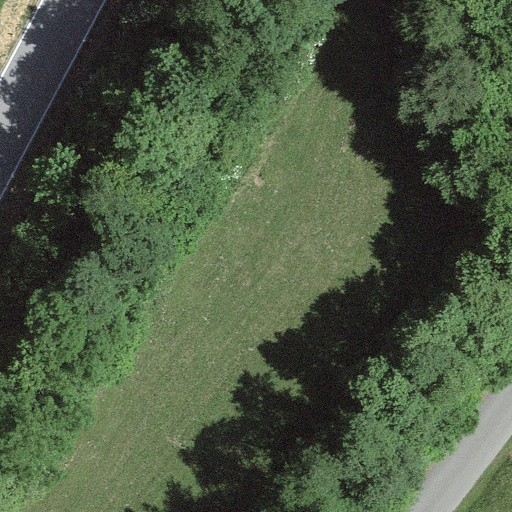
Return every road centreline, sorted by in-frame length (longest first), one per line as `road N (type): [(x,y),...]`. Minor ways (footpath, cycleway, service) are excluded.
road 1 (secondary): [(75,0),(0,140)]
road 2 (unclassified): [(511,401),(427,511)]
